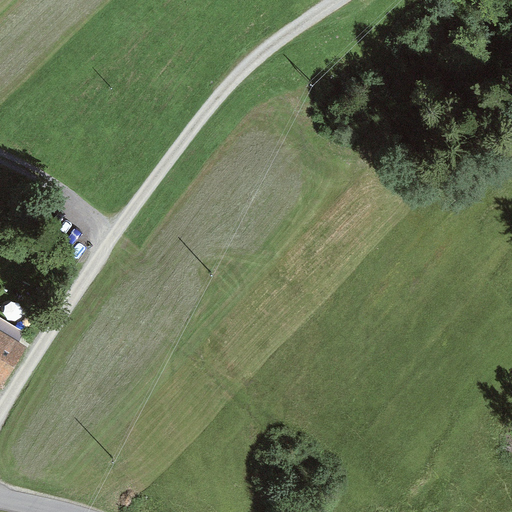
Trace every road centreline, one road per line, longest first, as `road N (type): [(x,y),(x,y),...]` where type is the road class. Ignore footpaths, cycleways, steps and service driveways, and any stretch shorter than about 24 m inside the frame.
road 1 (track): [(0,421),(113,237),(193,127),(260,56),(335,0)]
road 2 (track): [(113,237),(56,186),(0,156)]
